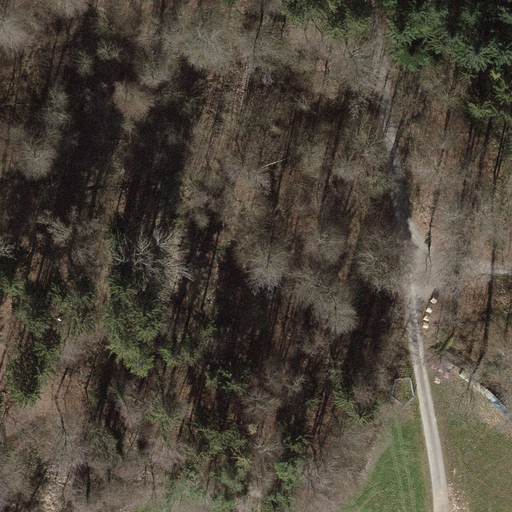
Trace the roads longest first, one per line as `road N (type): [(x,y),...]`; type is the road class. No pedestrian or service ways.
road 1 (track): [(412,285),(374,0)]
road 2 (track): [(412,285),(431,422)]
